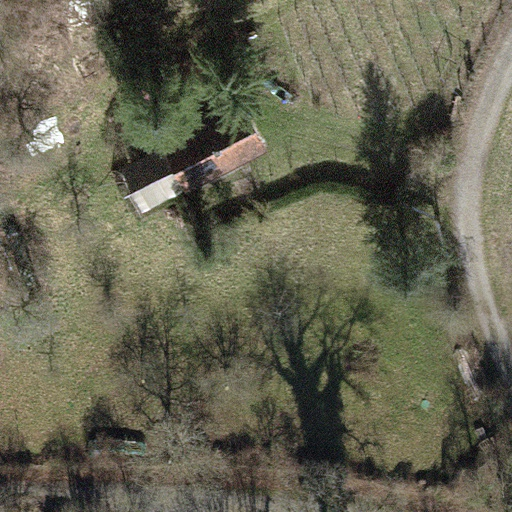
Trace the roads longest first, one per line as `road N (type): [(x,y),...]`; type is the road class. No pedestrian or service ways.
road 1 (track): [(511,358),(472,257),(470,187),(495,96),(511,67)]
road 2 (track): [(292,511),(0,488)]
